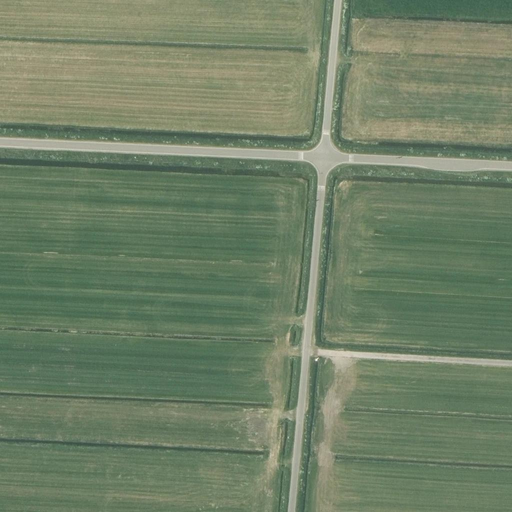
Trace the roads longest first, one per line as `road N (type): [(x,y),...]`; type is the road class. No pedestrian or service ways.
road 1 (unclassified): [(292,511),(324,156)]
road 2 (unclassified): [(324,156),(0,143)]
road 3 (track): [(511,363),(307,350)]
road 4 (unclassified): [(511,168),(324,156)]
road 5 (unclassified): [(324,156),(338,0)]
